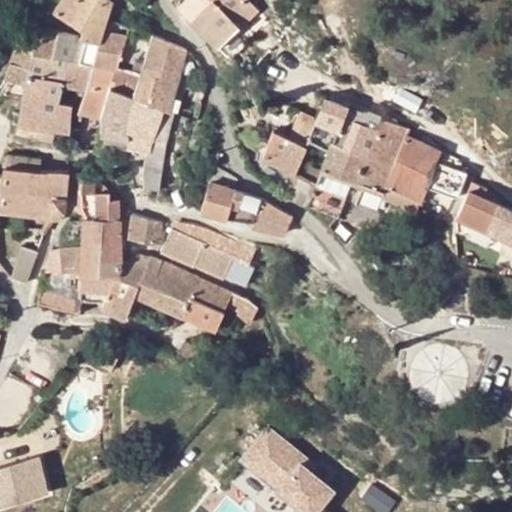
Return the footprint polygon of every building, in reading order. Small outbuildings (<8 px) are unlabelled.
[(107,22),(108,17),(112,0),(61,0),(55,9),(87,28),(83,34),(82,37),(98,40),(102,41),(107,22)] [(182,0),(179,4),(194,18),(211,0),(182,0)] [(219,45),(221,43),(231,32),(241,23),(250,15),(258,10),(248,0),(211,0),(194,18),(219,45)] [(92,66),(116,71),(122,45),(113,43),(117,25),(107,22),(102,41),(98,40),(92,64),(92,66)] [(21,97),(17,124),(59,130),(68,132),(72,103),(59,100),(61,87),(62,79),(43,75),(49,29),(39,27),(37,34),(30,72),(25,83),(22,92),(21,97)] [(77,61),(82,37),(83,34),(49,29),(43,75),(62,79),(61,87),(84,92),(92,66),(92,64),(77,61)] [(3,77),(25,83),(30,72),(37,34),(23,33),(3,77)] [(169,107),(186,49),(152,34),(139,76),(133,95),(169,107)] [(98,40),(82,37),(77,61),(92,64),(98,40)] [(78,112),(100,120),(113,81),(116,71),(92,66),(84,92),(78,112)] [(99,134),(128,138),(132,98),(133,95),(139,76),(116,71),(113,81),(100,120),(99,134)] [(422,99),(399,87),(393,98),(416,110),(422,99)] [(159,184),(175,109),(169,107),(133,95),(132,98),(128,138),(127,146),(148,151),(143,167),(142,186),(159,184)] [(317,117),(308,138),(330,147),(322,168),(351,179),(358,181),(375,130),(342,117),(347,106),(324,97),(317,117)] [(275,129),(264,156),(294,172),(308,138),(317,117),(301,110),(290,137),(275,129)] [(386,184),(408,135),(410,128),(380,116),(375,130),(358,181),(383,192),(386,184)] [(59,130),(17,124),(15,134),(57,145),(59,130)] [(438,158),(459,166),(461,158),(408,135),(386,184),(420,200),(427,185),(438,158)] [(13,165),(40,167),(40,156),(14,155),(13,165)] [(438,158),(427,185),(457,198),(467,171),(459,166),(438,158)] [(214,164),(202,209),(215,212),(226,215),(254,219),(260,196),(236,187),(238,178),(214,164)] [(4,175),(0,206),(0,208),(52,215),(53,205),(63,206),(61,219),(63,218),(68,191),(70,169),(40,167),(13,165),(5,165),(5,169),(4,175)] [(96,217),(98,175),(80,175),(78,210),(79,215),(82,217),(96,217)] [(121,198),(98,175),(96,217),(122,219),(121,198)] [(458,215),(505,236),(511,239),(511,209),(483,196),(486,187),(472,181),(458,215)] [(414,214),(420,200),(386,184),(383,192),(380,198),(414,214)] [(260,196),(254,219),(253,226),(284,234),(291,214),(260,196)] [(130,201),(121,198),(122,219),(130,220),(130,201)] [(54,219),(61,219),(63,206),(53,205),(52,215),(51,218),(54,219)] [(134,213),(133,221),(130,237),(132,237),(133,236),(156,241),(157,237),(162,238),(163,228),(158,227),(160,218),(134,213)] [(83,240),(122,243),(122,236),(122,219),(96,217),(82,217),(83,218),(83,240)] [(176,217),(172,226),(204,240),(210,228),(176,217)] [(130,237),(133,221),(130,220),(122,219),(122,236),(130,237)] [(162,249),(193,264),(204,240),(172,226),(162,249)] [(367,245),(357,233),(345,243),(356,255),(367,245)] [(511,239),(505,236),(502,245),(503,252),(511,256),(511,239)] [(122,255),(122,243),(83,240),(60,244),(61,267),(80,266),(80,300),(103,299),(114,272),(119,272),(123,263),(122,255)] [(233,254),(204,240),(193,264),(194,263),(244,286),(251,271),(231,261),(233,254)] [(26,280),(35,249),(17,244),(9,273),(11,275),(26,280)] [(114,272),(103,299),(100,306),(126,317),(127,314),(129,307),(151,255),(133,249),(131,256),(122,255),(123,263),(119,272),(114,272)] [(182,313),(199,276),(161,258),(151,255),(129,307),(161,315),(160,318),(175,321),(178,314),(182,316),(182,313)] [(404,287),(385,265),(374,275),(393,296),(404,287)] [(80,266),(61,267),(55,268),(53,278),(46,276),(43,286),(39,300),(80,312),(80,300),(80,266)] [(236,293),(199,276),(182,313),(215,328),(227,303),(242,308),(248,297),(244,295),(236,293)] [(257,305),(248,297),(242,308),(239,314),(249,321),(257,305)] [(0,310),(6,312),(8,304),(0,302),(0,310)] [(173,327),(175,321),(160,318),(161,315),(129,307),(127,314),(173,327)] [(100,350),(116,360),(124,345),(109,336),(100,350)] [(196,361),(204,350),(186,338),(178,350),(196,361)] [(116,360),(100,350),(94,363),(109,371),(116,360)] [(267,426),(242,458),(297,503),(289,511),(330,511),(320,504),(332,488),(309,469),(302,463),(306,458),(267,426)] [(37,456),(0,467),(0,506),(49,491),(37,456)] [(306,458),(302,463),(309,469),(313,464),(306,458)]
